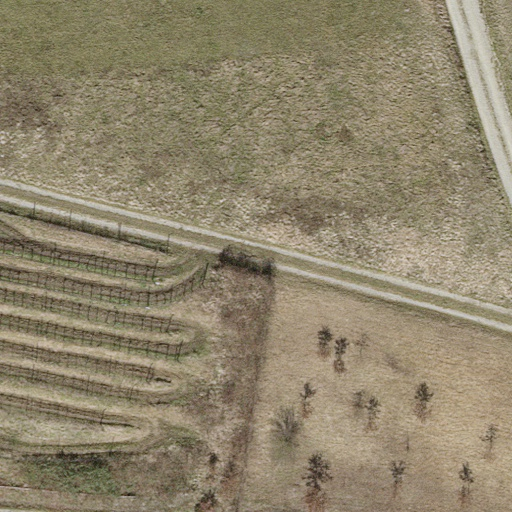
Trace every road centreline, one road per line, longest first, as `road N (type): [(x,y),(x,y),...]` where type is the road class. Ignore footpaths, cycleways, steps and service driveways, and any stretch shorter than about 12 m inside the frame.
road 1 (track): [(511,321),(0,187)]
road 2 (track): [(511,159),(464,0)]
